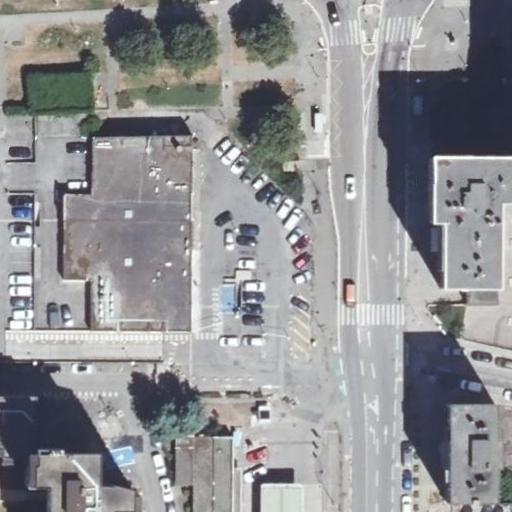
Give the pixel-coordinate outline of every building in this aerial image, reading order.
[(39,108),(93,106),(91,69),(29,72),(30,109),(39,108)] [(416,111),(425,111),(425,90),(420,90),(416,90),(416,111)] [(325,109),(317,109),(316,131),(319,131),(325,131),(325,109)] [(138,136),(138,137),(123,138),(123,136),(119,137),(119,138),(111,138),(111,137),(92,137),(92,138),(92,143),(94,143),(93,157),(92,162),(92,168),(94,168),(94,182),(92,182),(92,194),(65,194),(64,331),(160,332),(191,333),(193,135),(184,136),(138,136)] [(511,157),(430,158),(430,221),(438,221),(438,224),(442,224),(441,289),(454,289),(500,289),(500,204),(511,203),(511,157)] [(0,396),(0,448),(2,448),(2,458),(37,457),(38,450),(37,405),(47,404),(48,397),(0,396)] [(496,503),(497,468),(501,469),(501,440),(497,441),(497,404),(448,404),(447,503),(496,503)] [(191,447),(174,447),(173,484),(192,484),(191,511),(238,511),(239,467),(229,467),(229,436),(191,435),(191,447)] [(60,449),(38,450),(37,457),(37,468),(33,468),(34,489),(47,489),(46,511),(132,511),(133,491),(112,485),(112,487),(99,487),(98,454),(61,454),(60,449)] [(265,494),(264,511),(298,511),(299,493),(265,494)]
